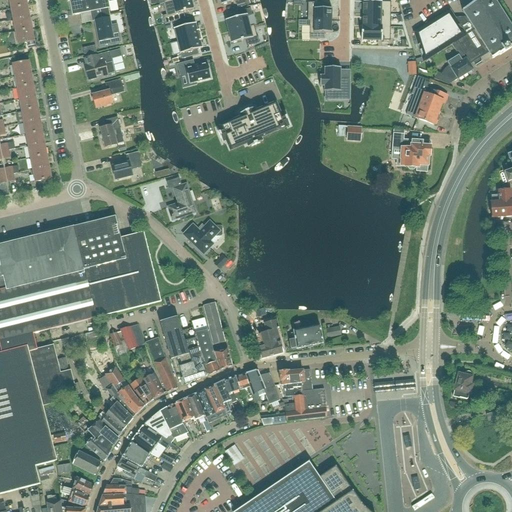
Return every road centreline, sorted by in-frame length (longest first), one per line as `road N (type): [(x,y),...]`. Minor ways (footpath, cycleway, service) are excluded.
road 1 (residential): [(248,365),(224,298),(195,267),(140,216),(80,191)]
road 2 (residential): [(248,365),(140,421),(92,511)]
road 3 (primary): [(430,291),(449,197),(471,158),(511,115)]
road 4 (residential): [(80,191),(42,0)]
road 5 (residential): [(422,349),(248,365)]
road 6 (primary): [(422,349),(431,432),(459,495)]
road 7 (residential): [(154,511),(189,451),(257,418)]
road 8 (primary): [(478,479),(441,424),(434,347)]
road 9 (residential): [(201,0),(223,80),(263,62)]
